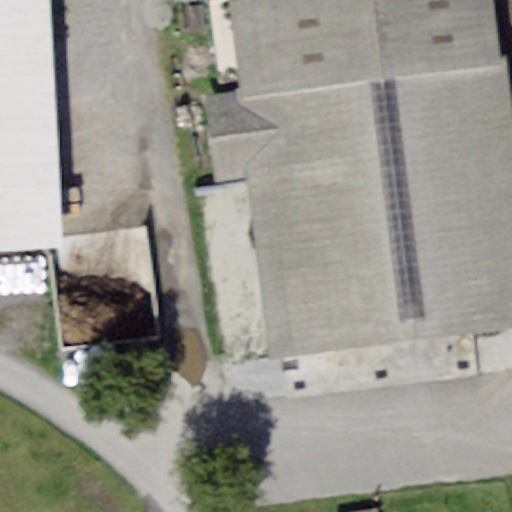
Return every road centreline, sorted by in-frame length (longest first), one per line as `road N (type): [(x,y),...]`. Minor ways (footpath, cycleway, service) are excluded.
road 1 (unknown): [(135,477),(169,406),(208,403),(262,424),(428,440),(497,438)]
road 2 (unclassified): [(0,377),(97,438),(169,511)]
